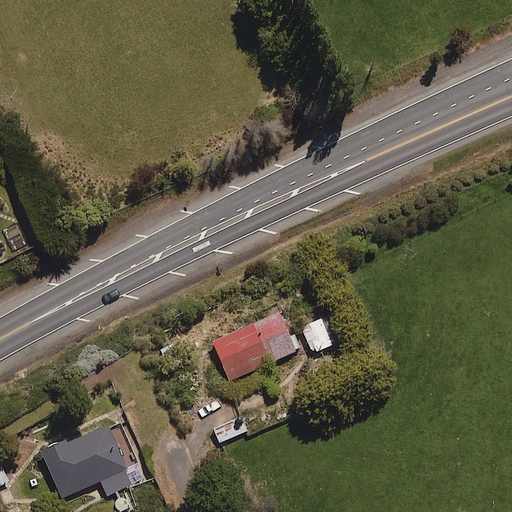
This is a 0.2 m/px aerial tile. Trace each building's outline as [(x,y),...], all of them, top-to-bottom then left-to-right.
[(342,342),(332,316),(306,327),(315,352),(342,342)] [(294,355),(278,318),(212,346),(227,383),(294,355)] [(244,434),(239,423),(214,434),(219,445),(244,434)] [(126,469),(110,429),(45,456),(63,499),(111,480),(116,492),(146,480),(140,464),(126,469)] [(0,488),(10,482),(0,464),(0,488)]
